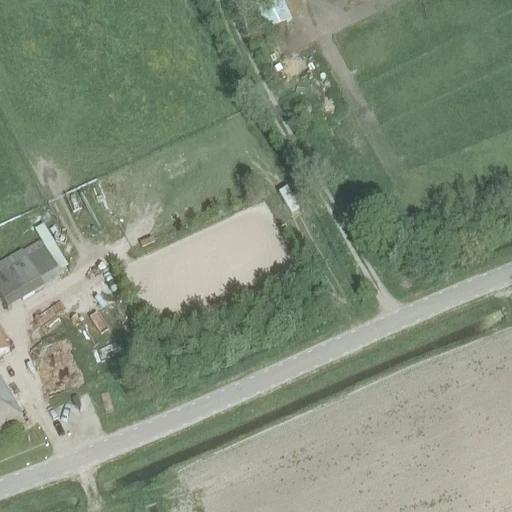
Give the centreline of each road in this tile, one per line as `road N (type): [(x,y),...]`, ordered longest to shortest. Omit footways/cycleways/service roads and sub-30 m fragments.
road 1 (tertiary): [(0,488),(511,272)]
road 2 (track): [(221,0),(395,321)]
road 3 (track): [(271,174),(357,338)]
